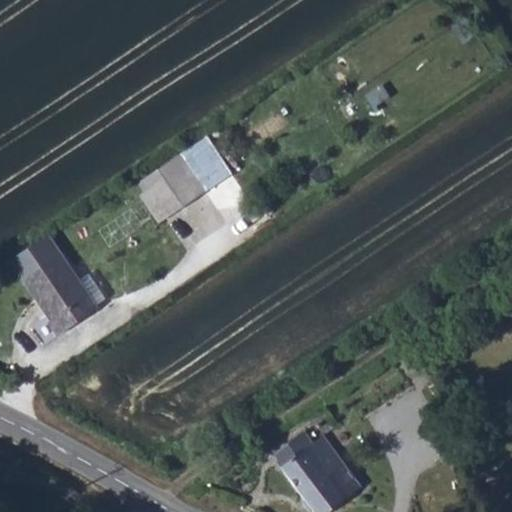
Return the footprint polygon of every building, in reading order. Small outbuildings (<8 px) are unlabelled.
[(187,153),(139,180),(161,220),(209,193),(187,153)] [(138,185),(120,155),(94,172),(114,201),(138,185)] [(89,304),(40,231),(4,255),(29,292),(32,290),(47,312),(40,317),(50,330),(89,304)] [(397,348),(391,336),(378,341),(387,353),(397,348)] [(274,437),(261,446),(297,499),(338,470),(303,416),(292,422),(283,409),(266,422),(274,437)] [(251,433),(261,446),(274,437),(266,422),(251,433)]
